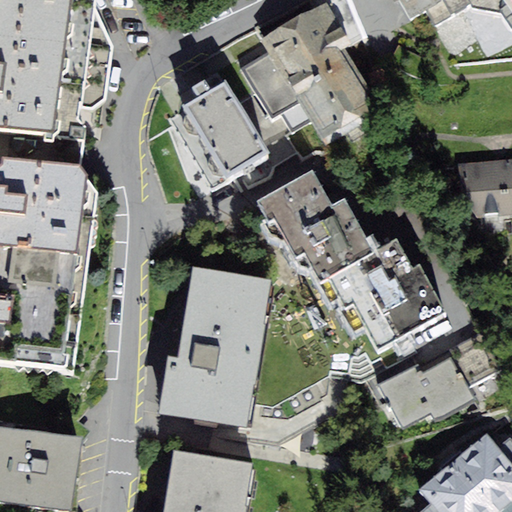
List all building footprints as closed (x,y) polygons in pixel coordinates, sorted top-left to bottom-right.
[(0,0),(0,137),(5,138),(2,160),(0,159),(0,367),(72,379),(96,198),(80,176),(88,113),(106,101),(114,47),(95,10),(95,0),(0,0)] [(511,0),(392,0),(411,33),(430,22),(436,32),(464,17),(489,57),(511,45),(511,0)] [(351,49),(325,8),(280,33),(258,44),(267,57),(242,70),(272,125),(283,118),(294,131),(305,125),(322,149),(377,113),(342,56),(351,49)] [(206,98),(200,87),(188,94),(195,105),(170,120),(174,127),(170,129),(190,182),(202,201),(264,163),(222,89),(206,98)] [(511,217),(511,161),(457,167),(462,222),(511,217)] [(310,181),(256,209),(265,227),(272,224),(294,267),(303,263),(329,307),(336,303),(342,314),(350,311),(374,360),(443,324),(418,274),(410,280),(395,249),(369,262),(343,210),(331,218),(310,181)] [(249,430),(270,291),(191,279),(169,418),(249,430)] [(415,371),(378,391),(401,434),(430,419),(434,426),(474,407),(450,363),(421,380),(415,371)] [(275,410),(257,407),(251,442),(278,448),(344,411),(346,382),(332,379),(275,410)] [(0,431),(0,503),(58,511),(67,511),(77,442),(0,431)] [(417,492),(429,506),(421,511),(511,511),(511,446),(510,444),(498,453),(485,437),(417,492)] [(245,511),(251,474),(172,462),(164,511),(245,511)]
